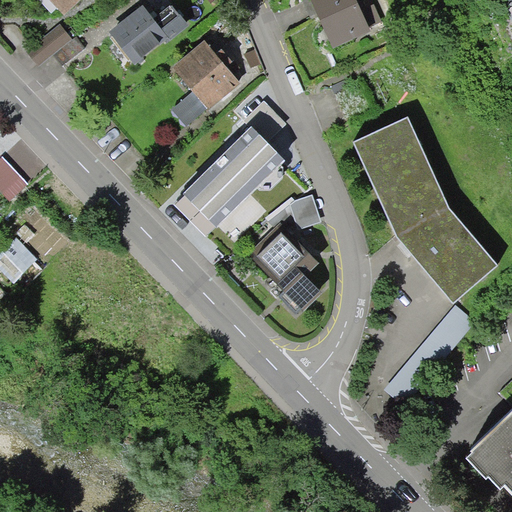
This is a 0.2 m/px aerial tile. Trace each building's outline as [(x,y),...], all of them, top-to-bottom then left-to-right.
[(50,0),(64,15),(79,0),(50,0)] [(361,10),(356,0),(311,0),(333,48),(370,31),(369,27),(382,21),(374,4),(361,10)] [(143,5),(108,31),(135,64),(164,41),(166,43),(189,25),(171,4),(153,18),(143,5)] [(72,39),(60,23),(26,50),(38,65),(53,54),(72,39)] [(72,39),(53,54),(62,65),(85,47),(76,36),(72,39)] [(215,53),(204,40),(172,67),(193,91),(207,108),(209,110),(241,83),(232,73),(238,68),(221,48),(215,53)] [(262,63),(256,49),(244,54),(251,68),(262,63)] [(330,87),(344,117),(368,105),(354,76),(330,87)] [(207,108),(193,91),(172,109),(186,125),(207,108)] [(244,120),(250,128),(252,126),(267,142),(287,123),(264,101),(244,120)] [(451,209),(409,115),(353,142),(397,236),(403,242),(412,254),(455,303),(499,265),(451,209)] [(250,128),(183,193),(217,228),(285,160),(267,142),(252,126),(250,128)] [(3,156),(0,158),(0,190),(9,201),(29,184),(3,156)] [(295,199),(290,204),(298,229),(321,221),(313,194),(295,199)] [(305,310),(323,292),(306,276),(318,263),(309,254),(310,252),(280,222),(248,254),(270,276),(305,310)] [(38,259),(17,237),(0,253),(0,269),(13,283),(38,259)] [(408,258),(412,254),(403,242),(398,246),(408,258)] [(475,322),(455,305),(384,389),(403,404),(475,322)] [(511,410),(470,450),(472,452),(466,457),(486,480),(489,477),(501,490),(504,486),(511,494),(511,410)]
